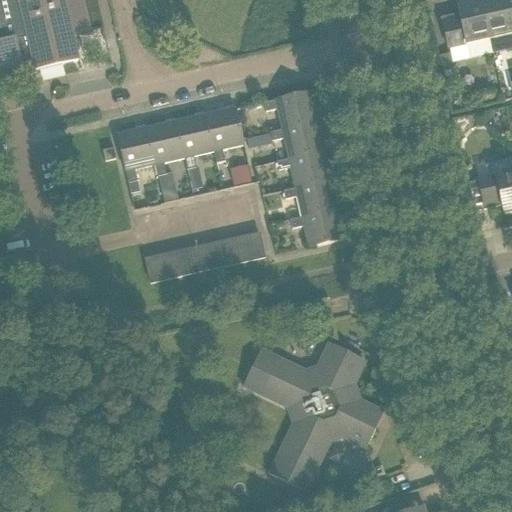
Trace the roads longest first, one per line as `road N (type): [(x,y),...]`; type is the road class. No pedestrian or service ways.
road 1 (residential): [(251,209),(46,258),(13,122),(141,91)]
road 2 (residential): [(511,259),(426,277),(372,40)]
road 3 (residential): [(141,91),(372,40)]
